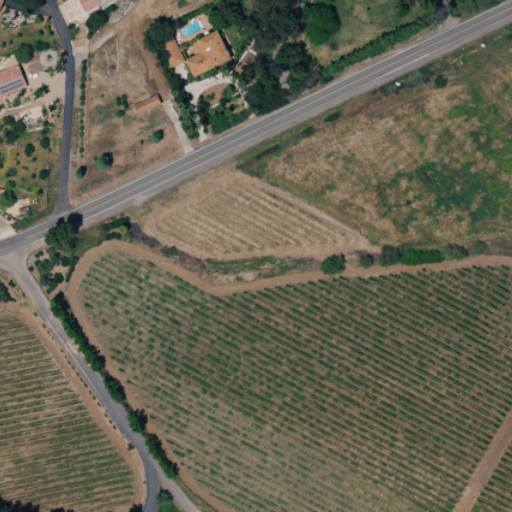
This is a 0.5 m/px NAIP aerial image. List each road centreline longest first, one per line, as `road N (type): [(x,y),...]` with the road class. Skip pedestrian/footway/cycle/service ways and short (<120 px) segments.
road 1 (secondary): [(0,249),(511,7)]
road 2 (residential): [(48,0),(69,67),(61,224)]
